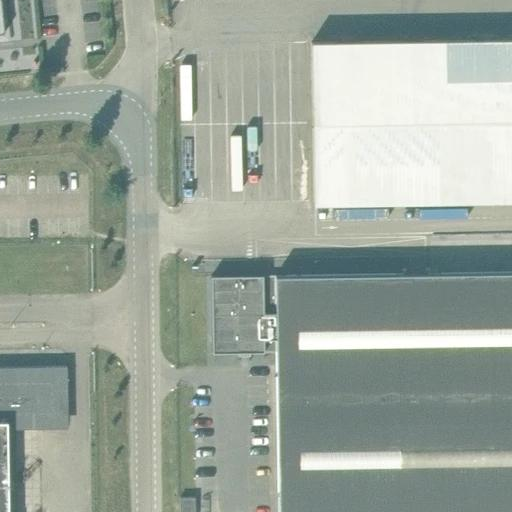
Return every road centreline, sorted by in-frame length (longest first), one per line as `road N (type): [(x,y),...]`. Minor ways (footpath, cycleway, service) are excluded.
road 1 (unclassified): [(146,511),(139,101)]
road 2 (unknown): [(142,247),(511,248)]
road 3 (unknown): [(143,336),(0,341)]
road 4 (unclassified): [(0,107),(139,101)]
